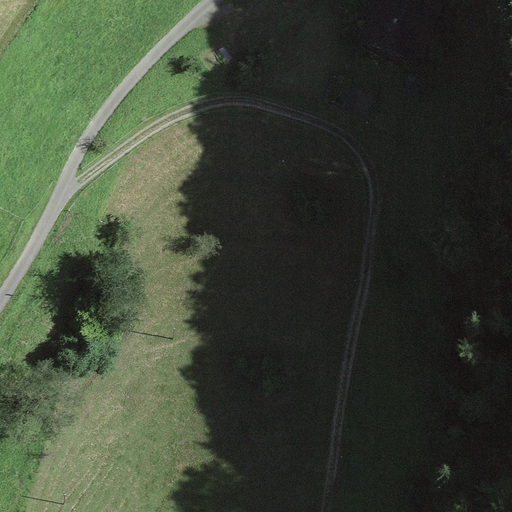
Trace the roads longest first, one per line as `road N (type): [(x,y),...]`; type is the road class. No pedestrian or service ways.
road 1 (track): [(328,511),(373,265),(378,192),(347,137),(252,104),(219,103),(182,113),(63,190)]
road 2 (residential): [(0,302),(96,129),(155,54),(214,0)]
road 3 (residential): [(491,0),(511,190)]
